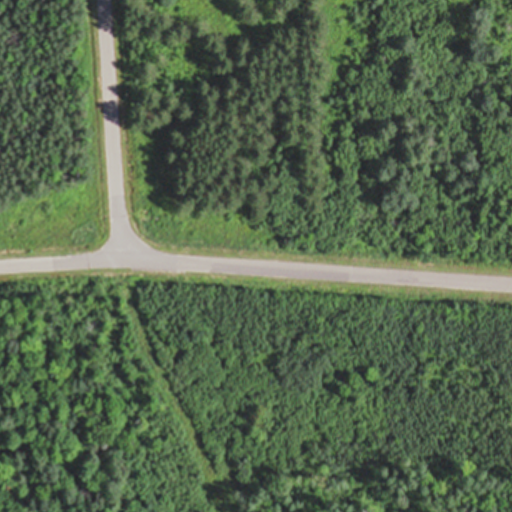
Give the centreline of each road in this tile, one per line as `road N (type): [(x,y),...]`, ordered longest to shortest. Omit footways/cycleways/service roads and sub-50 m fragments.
road 1 (residential): [(511,284),(121,259)]
road 2 (residential): [(121,259),(104,0)]
road 3 (residential): [(0,264),(121,259)]
